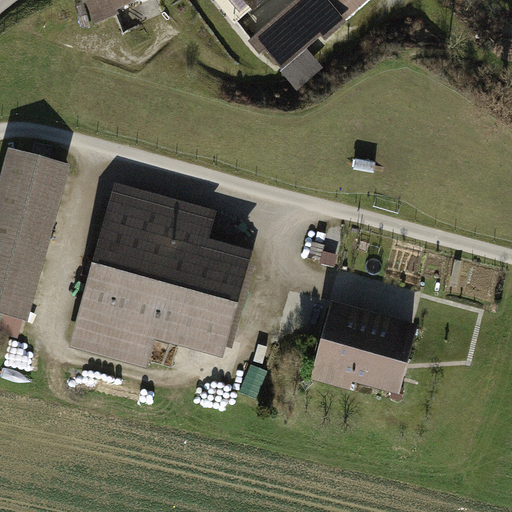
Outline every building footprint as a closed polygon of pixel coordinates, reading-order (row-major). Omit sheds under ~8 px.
[(82,0),(91,22),(150,0),(82,0)] [(227,0),(242,15),(258,0),(227,0)] [(290,0),(244,38),(275,75),(365,0),(290,0)] [(0,164),(0,314),(24,321),(66,160),(5,144),(0,164)] [(114,183),(70,345),(146,365),(153,338),(222,356),(251,247),(205,234),(212,209),(114,183)] [(415,323),(327,298),(304,377),(347,389),(351,378),(396,391),(415,323)]
